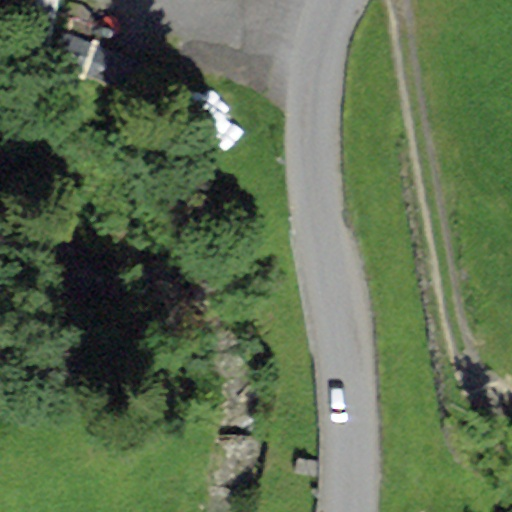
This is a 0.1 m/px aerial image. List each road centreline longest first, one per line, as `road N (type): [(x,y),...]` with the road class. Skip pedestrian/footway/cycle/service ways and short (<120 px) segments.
road 1 (tertiary): [(351,511),(343,315),(309,102),(320,33),(336,0)]
road 2 (track): [(398,0),(453,365),(511,389)]
